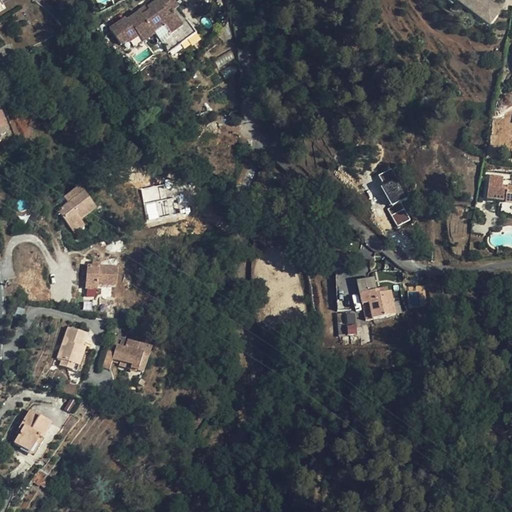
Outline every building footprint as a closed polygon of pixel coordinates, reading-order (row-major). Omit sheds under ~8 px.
[(142,16),(153,32),(163,25),(169,34),(183,25),(173,12),(179,8),(173,0),(158,0),(148,7),(150,11),(142,16)] [(500,10),(490,3),(486,0),(447,0),(452,5),(455,0),(489,25),(500,10)] [(153,32),(142,16),(139,12),(127,20),(126,18),(109,30),(120,46),(126,41),(128,43),(138,36),(142,42),(154,34),(153,32)] [(214,58),(218,66),(235,59),(231,51),(214,58)] [(150,145),(155,136),(141,129),(136,137),(150,145)] [(375,176),(398,225),(410,220),(400,199),(406,197),(392,168),(375,176)] [(511,187),(509,187),(505,186),(505,179),(491,177),(489,199),(507,201),(507,202),(511,202),(511,187)] [(146,218),(170,215),(166,185),(142,188),(146,218)] [(79,187),(69,194),(73,199),(67,204),(58,211),(74,233),(84,226),(80,221),(95,210),(79,187)] [(63,199),(67,204),(73,199),(69,194),(63,199)] [(380,194),(378,197),(380,200),(383,203),(386,201),(380,194)] [(380,205),(384,210),(388,208),(385,202),(380,205)] [(381,221),(376,215),(370,219),(376,226),(381,221)] [(31,233),(38,228),(32,219),(25,223),(31,233)] [(478,245),(492,245),(491,236),(478,237),(478,245)] [(87,267),(85,289),(97,290),(97,286),(115,288),(117,269),(87,267)] [(380,293),(380,290),(377,291),(374,278),(357,282),(365,321),(396,314),(392,291),(388,292),(380,293)] [(338,335),(357,334),(355,313),(337,314),(338,335)] [(61,360),(75,365),(79,366),(85,348),(83,347),(87,335),(68,328),(57,359),(61,360)] [(110,370),(112,363),(113,359),(121,362),(120,366),(138,372),(144,354),(150,356),(153,348),(128,339),(128,341),(122,339),(120,346),(118,345),(115,352),(109,350),(103,368),(110,370)] [(144,354),(138,372),(144,374),(150,356),(144,354)] [(73,371),(75,365),(61,360),(59,366),(73,371)] [(76,403),(70,399),(64,410),(70,414),(76,403)] [(30,411),(19,429),(21,431),(18,436),(15,435),(12,441),(22,447),(24,444),(32,448),(39,437),(43,439),(51,424),(30,411)] [(30,452),(32,448),(24,444),(22,447),(30,452)]
